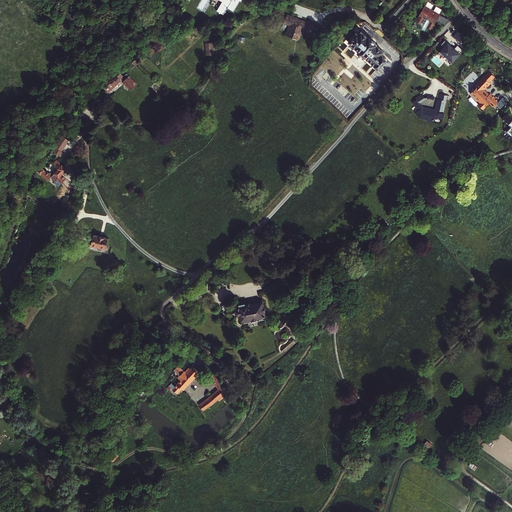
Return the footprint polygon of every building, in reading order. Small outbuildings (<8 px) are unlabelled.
[(215,0),(219,2),(214,10),(223,16),(228,9),(234,13),(242,0),(215,0)] [(424,7),(430,11),(434,5),(428,1),(424,7)] [(438,15),(442,9),(436,6),(432,12),(438,15)] [(426,27),(430,30),(432,27),(433,27),(436,20),(444,25),(445,24),(449,20),(440,14),(439,16),(438,15),(432,12),(430,11),(424,7),(423,7),(417,18),(418,19),(416,21),(420,24),(418,27),(425,31),(426,27)] [(290,17),(286,15),(284,22),(290,24),(288,31),(286,35),(293,37),(293,36),(298,39),(302,30),(305,31),(304,31),(312,34),(316,24),(307,20),(306,22),(297,19),(298,18),(291,15),(290,17)] [(455,28),(447,33),(451,40),(454,39),(453,37),(457,35),(455,31),(456,30),(455,28)] [(147,38),(153,44),(158,39),(157,38),(162,33),(158,29),(153,34),(153,33),(147,38)] [(381,54),(382,53),(384,51),(376,45),(377,44),(369,37),(368,38),(361,31),(358,34),(356,32),(348,41),(355,48),(353,50),(355,53),(354,54),(356,56),(358,53),(359,54),(360,53),(363,55),(361,57),(359,55),(357,57),(358,58),(357,59),(359,61),(360,61),(364,60),(366,61),(368,59),(378,68),(386,59),(383,55),(381,54)] [(454,49),(445,41),(442,44),(445,47),(441,51),(452,62),(463,50),(457,45),(454,49)] [(137,83),(126,71),(105,88),(108,91),(121,79),(130,90),(137,83)] [(482,89),(489,81),(482,75),(475,82),(477,84),(475,86),(470,92),(477,98),(481,101),(478,104),(482,108),(488,101),(493,105),(498,99),(489,91),(487,93),(482,89)] [(426,97),(428,99),(430,99),(431,98),(434,99),(435,96),(428,95),(424,97),(422,94),(421,95),(416,98),(415,98),(416,100),(413,102),(418,110),(415,112),(418,115),(420,114),(424,115),(423,118),(428,119),(427,121),(433,122),(433,118),(435,118),(437,119),(438,118),(443,119),(444,113),(443,113),(446,101),(447,96),(440,94),(439,99),(437,99),(435,109),(433,108),(432,109),(432,110),(431,109),(430,108),(428,109),(427,108),(426,109),(425,109),(425,108),(424,107),(421,103),(422,102),(421,100),(426,97)] [(511,119),(505,114),(501,118),(511,127),(507,132),(511,135),(511,119)] [(62,183),(66,178),(62,175),(66,170),(66,168),(59,162),(56,166),(58,167),(56,169),(57,170),(53,175),(57,179),(56,180),(41,167),(38,171),(57,188),(62,183)] [(93,234),(91,244),(106,248),(108,238),(93,234)] [(264,306),(262,299),(258,300),(258,302),(250,304),(249,303),(248,303),(247,300),(230,304),(231,312),(235,311),(237,315),(238,315),(238,316),(240,316),(242,321),(253,318),(253,319),(259,318),(259,317),(266,315),(265,311),(266,311),(267,308),(264,306)] [(183,389),(199,372),(193,367),(191,369),(189,368),(186,371),(184,370),(177,377),(180,380),(175,386),(172,383),(168,388),(170,390),(172,389),(177,393),(182,388),(183,389)] [(224,385),(215,373),(208,378),(210,379),(212,381),(214,383),(219,389),(224,385)] [(224,385),(219,389),(211,396),(208,399),(199,405),(203,410),(214,402),(220,397),(228,390),(224,385)] [(119,456),(113,450),(107,457),(112,462),(119,456)]
